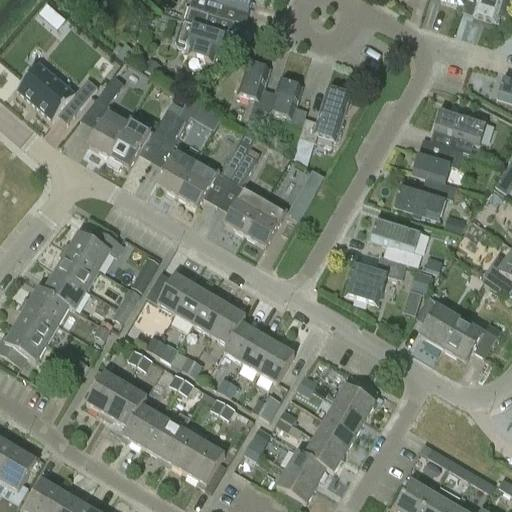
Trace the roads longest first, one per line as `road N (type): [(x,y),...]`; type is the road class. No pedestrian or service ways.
road 1 (residential): [(293,298),(423,64),(405,36),(347,7)]
road 2 (residential): [(77,178),(293,298)]
road 3 (residential): [(159,511),(0,409)]
road 4 (residential): [(293,298),(426,380)]
road 5 (residential): [(352,511),(426,380)]
road 6 (residential): [(0,280),(77,178)]
